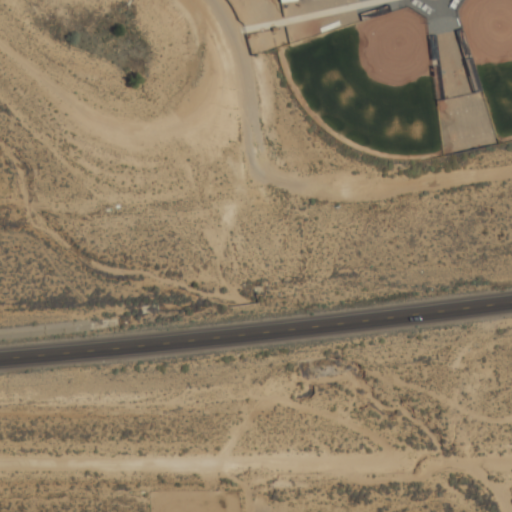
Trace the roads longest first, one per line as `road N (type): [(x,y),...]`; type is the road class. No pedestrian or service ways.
road 1 (primary): [(511,292),(0,346)]
road 2 (track): [(0,467),(511,466)]
